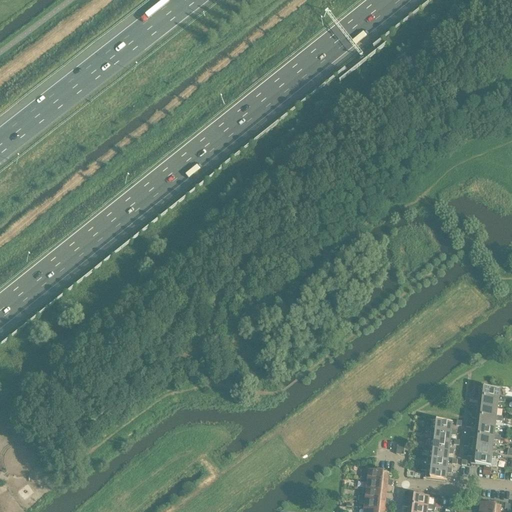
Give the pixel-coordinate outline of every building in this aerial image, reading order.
[(474,400),(479,400),(479,398),(505,401),(505,399),(499,398),(500,390),(480,388),(479,396),(475,395),(474,400)] [(479,400),(478,408),(498,410),(498,403),(504,403),(505,401),(479,398),(479,400)] [(472,419),(477,420),(477,417),(502,420),(503,418),(497,417),(498,410),(478,408),(477,415),(472,414),(472,419)] [(477,420),(476,427),(495,429),(496,422),(502,423),(502,420),(477,417),(477,420)] [(426,428),(426,430),(451,433),(452,431),(452,423),(433,421),(432,429),(426,428)] [(470,438),(474,439),(475,436),(500,439),(500,437),(495,436),(495,429),(476,427),(475,434),(470,433),(470,438)] [(431,434),(430,441),(450,443),(451,436),(456,436),(456,431),(452,431),(451,433),(426,430),(425,433),(431,434)] [(474,439),(474,446),(493,448),(494,441),(500,442),(500,439),(475,436),(474,439)] [(424,447),(424,449),(449,452),(449,450),(450,443),(430,441),(430,448),(424,447)] [(405,447),(397,446),(396,455),(404,456),(405,447)] [(468,457),(472,458),(473,455),(498,458),(498,456),(493,455),(493,448),(474,446),(473,453),(468,452),(468,457)] [(429,453),(428,460),(448,462),(449,455),(453,455),(454,451),(449,450),(449,452),(424,449),(423,452),(429,453)] [(473,455),(472,458),(471,465),(491,468),(497,468),(498,458),(473,455)] [(422,466),(421,469),(447,472),(447,469),(448,462),(428,460),(427,467),(422,466)] [(447,472),(421,469),(421,471),(427,472),(426,479),(446,482),(447,474),(451,475),(452,470),(447,469),(447,472)] [(361,483),(368,484),(368,481),(388,483),(388,481),(389,473),(364,471),(364,478),(361,478),(361,483)] [(368,484),(367,491),(387,493),(387,486),(393,487),(393,482),(388,481),(388,483),(368,481),(368,484)] [(358,502),(365,503),(366,500),(385,503),(386,500),(387,493),(367,491),(366,498),(359,497),(358,502)] [(403,507),(408,508),(409,506),(428,508),(429,506),(429,498),(410,496),(409,503),(403,503),(403,507)] [(365,503),(365,510),(382,511),(384,511),(385,505),(391,506),(391,501),(386,500),(385,503),(366,500),(365,503)]
